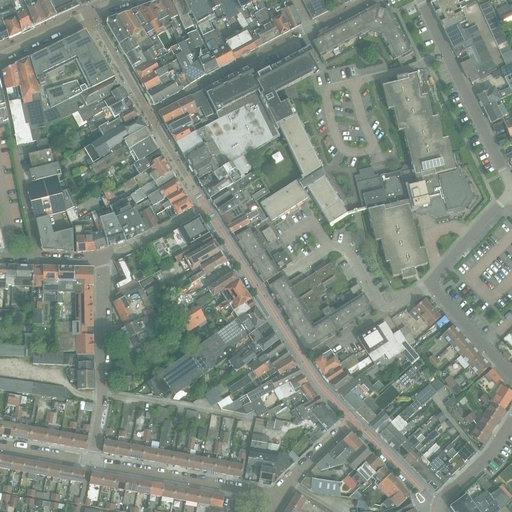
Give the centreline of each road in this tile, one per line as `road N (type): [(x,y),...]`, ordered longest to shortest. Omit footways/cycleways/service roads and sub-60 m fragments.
road 1 (residential): [(256,291),(327,247),(348,253),(387,309),(428,284)]
road 2 (residential): [(92,464),(103,400),(101,258)]
road 3 (residential): [(279,497),(92,464)]
road 4 (residential): [(147,113),(308,27)]
road 5 (residential): [(356,83),(374,146),(356,156),(341,149),(323,90)]
road 6 (residential): [(256,291),(299,361),(350,421)]
road 7 (tertiary): [(511,195),(444,52)]
road 8 (residential): [(36,259),(9,124)]
road 9 (residential): [(511,376),(428,284)]
road 10 (residential): [(350,421),(437,507)]
road 11 (residential): [(428,284),(511,195)]
